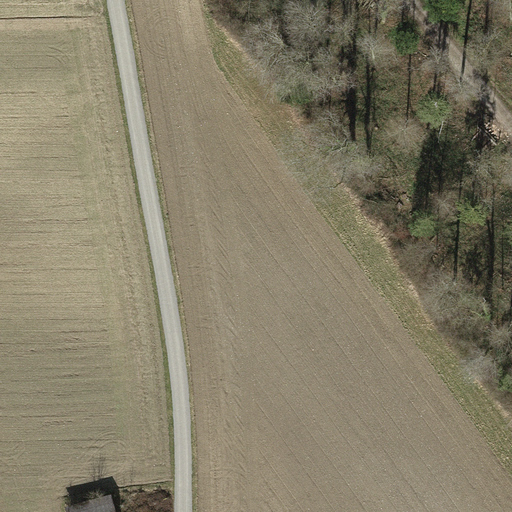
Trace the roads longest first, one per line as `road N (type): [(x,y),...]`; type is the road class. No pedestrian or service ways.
road 1 (track): [(117,0),(176,347),(184,511)]
road 2 (track): [(511,124),(408,0)]
